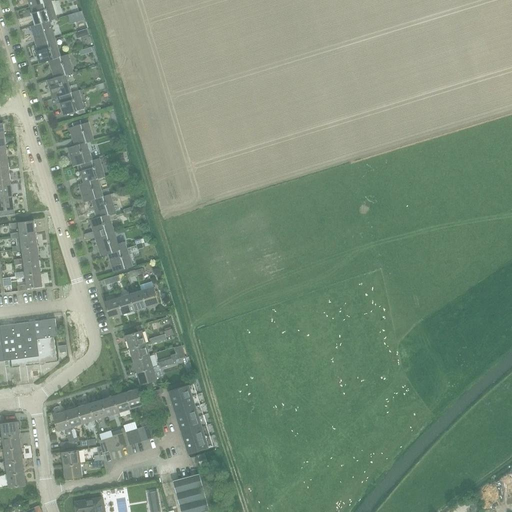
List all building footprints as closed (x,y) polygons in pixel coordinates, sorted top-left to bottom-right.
[(31,27),(50,21),(58,19),(52,1),(32,7),(38,24),(31,26),(31,27)] [(31,27),(36,45),(56,39),(50,21),(31,27)] [(42,63),(49,60),(61,57),(61,56),(56,39),(36,45),(42,63)] [(49,60),(54,78),(67,75),(74,73),(68,54),(61,56),(61,57),(49,60)] [(60,96),(72,92),(67,75),(54,78),(47,81),(53,99),(60,96)] [(72,92),(60,96),(65,114),(85,108),(79,90),(72,92)] [(68,148),(95,140),(89,122),(70,128),(75,146),(68,148)] [(74,166),(81,164),(93,160),(88,142),(95,140),(68,148),(74,166)] [(0,160),(8,160),(6,147),(0,148),(0,160)] [(81,164),(86,182),(79,184),(106,176),(100,158),(93,160),(81,164)] [(0,172),(10,172),(8,160),(0,160),(0,172)] [(0,186),(11,185),(10,172),(0,172),(0,186)] [(92,200),(104,196),(99,178),(106,176),(79,184),(84,202),(92,200)] [(0,198),(13,197),(11,185),(0,186),(0,198)] [(92,200),(97,218),(110,214),(117,212),(111,194),(104,196),(92,200)] [(0,211),(14,209),(13,197),(0,198),(0,211)] [(90,220),(96,238),(115,232),(110,214),(97,218),(90,220)] [(17,238),(21,238),(21,236),(36,234),(34,221),(19,222),(20,232),(11,234),(12,239),(17,238)] [(101,256),(108,254),(128,248),(126,241),(119,243),(115,232),(96,238),(101,256)] [(13,247),(13,252),(23,251),(22,249),(38,247),(36,234),(21,236),(21,238),(17,238),(18,246),(13,247)] [(15,265),(24,264),(24,262),(39,260),(38,247),(22,249),(23,251),(13,252),(22,251),(23,259),(14,260),(15,265)] [(133,266),(128,248),(108,254),(114,272),(133,266)] [(16,278),(26,277),(25,275),(41,273),(39,260),(24,262),(24,264),(25,271),(15,273),(16,278)] [(18,286),(19,291),(28,290),(28,288),(43,286),(41,273),(25,275),(26,277),(27,285),(18,286)] [(144,296),(147,307),(159,303),(154,286),(153,282),(140,285),(142,290),(144,296)] [(131,296),(135,310),(147,307),(144,296),(142,290),(130,294),(131,296)] [(118,298),(123,314),(135,310),(131,296),(130,294),(118,298)] [(105,302),(110,318),(123,314),(118,298),(105,302)] [(55,319),(0,325),(0,361),(12,360),(12,366),(57,360),(54,337),(58,337),(56,319),(55,319)] [(126,336),(130,348),(146,343),(142,331),(126,336)] [(130,348),(134,360),(150,355),(146,343),(130,348)] [(66,345),(59,346),(60,353),(67,352),(66,345)] [(134,360),(137,372),(154,367),(150,355),(134,360)] [(157,379),(154,367),(137,372),(141,384),(157,379)] [(193,384),(169,391),(176,412),(199,404),(193,384)] [(126,392),(132,408),(144,404),(139,388),(126,392)] [(114,396),(119,412),(132,408),(126,392),(114,396)] [(102,399),(108,416),(119,412),(114,396),(102,399)] [(91,403),(96,420),(108,416),(102,399),(91,403)] [(78,407),(84,423),(96,420),(91,403),(78,407)] [(199,404),(176,412),(182,432),(206,425),(199,404)] [(66,411),(71,427),(84,423),(78,407),(66,411)] [(59,431),(66,429),(69,442),(61,442),(62,448),(76,447),(75,443),(75,441),(74,438),(71,427),(66,411),(54,415),(59,431)] [(2,424),(3,437),(20,434),(18,422),(2,424)] [(144,427),(148,440),(154,438),(150,425),(144,427)] [(206,425),(182,432),(189,453),(212,445),(206,425)] [(139,428),(143,441),(148,440),(144,427),(139,428)] [(133,430),(137,443),(143,441),(139,428),(133,430)] [(126,432),(130,445),(137,443),(133,430),(126,432)] [(118,435),(122,448),(127,446),(123,433),(118,435)] [(3,437),(5,449),(22,447),(20,434),(3,437)] [(106,439),(110,452),(122,448),(118,435),(106,439)] [(101,446),(101,447),(102,447),(104,454),(110,452),(106,439),(100,441),(101,446)] [(99,455),(94,456),(95,461),(105,460),(104,454),(102,447),(101,447),(101,446),(97,447),(98,448),(99,454),(99,455)] [(5,449),(7,461),(23,459),(22,447),(5,449)] [(63,453),(64,465),(81,463),(79,450),(63,453)] [(207,459),(205,453),(197,456),(199,462),(207,459)] [(7,461),(8,474),(25,472),(23,459),(7,461)] [(92,468),(105,466),(105,460),(95,461),(91,462),(92,468)] [(66,478),(83,476),(81,463),(64,465),(66,478)] [(10,487),(27,485),(25,472),(8,474),(10,487)] [(200,474),(197,475),(174,482),(182,511),(203,511),(210,510),(200,474)] [(158,491),(148,493),(150,505),(151,511),(161,511),(160,504),(158,491)] [(104,511),(102,499),(77,503),(78,511),(104,511)]
